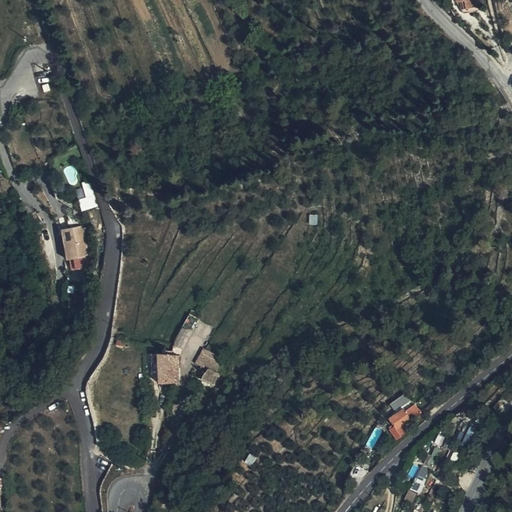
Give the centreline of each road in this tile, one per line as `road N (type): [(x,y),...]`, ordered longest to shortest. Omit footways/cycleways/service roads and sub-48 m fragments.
road 1 (residential): [(89,511),(77,393),(106,286),(111,226),(48,56),(35,52),(4,90)]
road 2 (residential): [(4,90),(1,138),(13,173),(47,222),(57,265),(51,311),(15,357),(0,361)]
road 3 (tertiary): [(345,511),(387,463),(511,355)]
road 4 (tertiary): [(423,0),(485,58),(511,97)]
